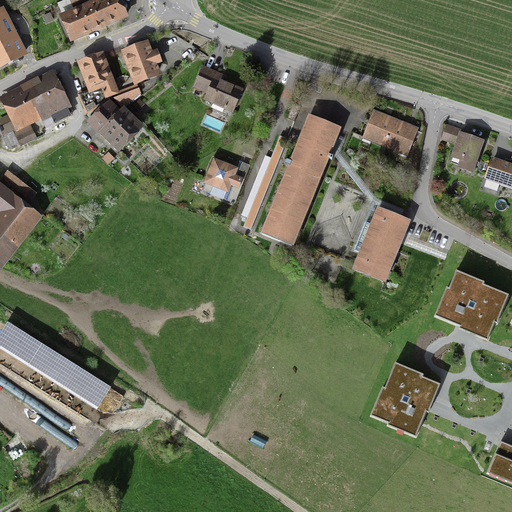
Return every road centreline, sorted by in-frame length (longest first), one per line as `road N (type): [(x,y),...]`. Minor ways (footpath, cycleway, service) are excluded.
road 1 (residential): [(437,102),(294,61),(171,3)]
road 2 (residential): [(437,102),(424,205),(511,264)]
road 3 (residential): [(0,90),(143,29),(171,3)]
road 4 (track): [(301,511),(152,407)]
